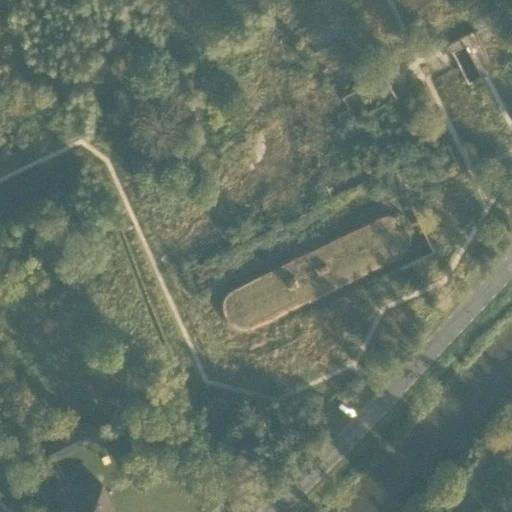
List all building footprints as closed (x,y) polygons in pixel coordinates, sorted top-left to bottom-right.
[(284,75),(293,89),(317,74),(308,60),(284,75)] [(355,119),(399,96),(387,72),(343,96),(349,108),(328,119),(331,125),(348,116),(349,119),(354,117),(355,119)] [(227,353),(436,251),(407,191),(460,165),(449,142),(187,270),(227,353)] [(325,183),(332,197),(377,175),(367,154),(359,158),(363,165),(325,183)] [(36,444),(45,462),(117,427),(108,409),(36,444)] [(68,511),(74,509),(55,464),(39,471),(56,511),(68,511)] [(76,497),(83,511),(114,511),(101,482),(84,489),(86,493),(76,497)]
